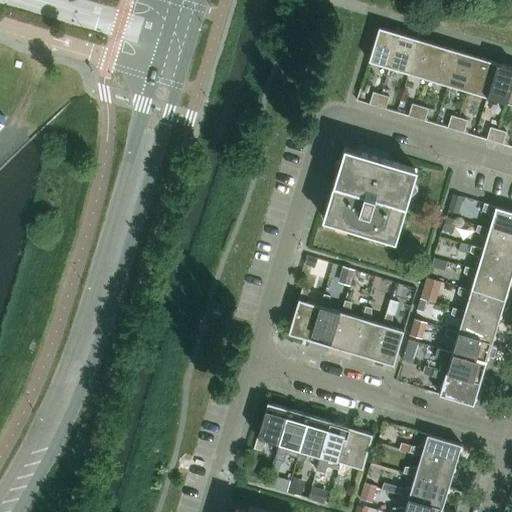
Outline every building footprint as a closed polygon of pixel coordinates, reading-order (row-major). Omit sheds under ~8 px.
[(369,61),(389,67),(399,33),(379,27),(369,61)] [(389,67),(409,73),(419,39),(399,33),(389,67)] [(428,79),(439,44),(419,39),(409,73),(428,79)] [(448,84),(458,50),(439,44),(428,79),(448,84)] [(468,90),(478,56),(458,50),(448,84),(468,90)] [(497,62),(478,56),(468,90),(487,96),(497,62)] [(507,102),(511,84),(511,66),(497,62),(487,96),(507,102)] [(377,106),(381,94),(373,91),(369,104),(377,106)] [(389,96),(381,94),(377,106),(386,109),(389,96)] [(417,118),(420,105),(412,103),(408,115),(417,118)] [(429,108),(420,105),(417,118),(425,120),(429,108)] [(456,130),(459,117),(451,115),(447,127),(456,130)] [(468,120),(459,117),(456,130),(464,132),(468,120)] [(495,141),(499,129),(490,126),(487,139),(495,141)] [(507,131),(499,129),(495,141),(503,144),(507,131)] [(396,242),(417,168),(345,147),(322,220),(396,242)] [(453,194),(448,210),(458,212),(462,197),(453,194)] [(489,227),(511,234),(511,210),(484,202),(482,210),(493,217),(489,227)] [(446,216),(442,230),(452,233),(456,219),(446,216)] [(511,234),(489,227),(478,224),(476,230),(486,237),(483,248),(511,256),(511,234)] [(470,251),(471,245),(461,242),(458,251),(465,253),(470,251)] [(480,258),(477,269),(511,279),(511,276),(511,256),(483,248),(471,245),(470,251),(480,258)] [(314,266),(317,258),(308,256),(305,264),(314,266)] [(434,257),(431,266),(445,270),(447,261),(434,257)] [(511,279),(477,269),(465,265),(463,272),(474,278),(471,289),(505,300),(511,279)] [(343,266),(338,282),(349,285),(354,269),(343,266)] [(426,278),(421,298),(434,301),(439,281),(426,278)] [(464,310),(499,321),(505,300),(471,289),(459,286),(457,293),(468,299),(464,310)] [(288,333),(310,339),(320,305),(309,301),(310,289),(302,287),(288,333)] [(310,339),(331,345),(341,311),(330,308),(330,295),(324,293),(320,305),(310,339)] [(420,298),(416,310),(423,312),(426,300),(420,298)] [(331,345),(351,352),(362,317),(351,314),(351,301),(345,299),(341,311),(331,345)] [(390,299),(386,312),(392,314),(395,314),(398,302),(390,299)] [(362,317),(351,352),(372,358),(382,323),(371,320),(372,308),(365,306),(362,317)] [(458,331),(493,341),(499,321),(464,310),(453,307),(451,313),(462,320),(458,331)] [(372,358),(394,364),(404,330),(392,326),(392,314),(386,312),(382,323),(372,358)] [(414,319),(410,335),(422,338),(426,322),(414,319)] [(452,352),(486,362),(493,341),(458,331),(447,327),(445,334),(455,340),(452,352)] [(409,340),(406,351),(415,353),(419,343),(409,340)] [(446,372),(480,383),(486,362),(452,352),(440,348),(438,355),(449,361),(446,372)] [(425,366),(423,373),(432,375),(434,369),(425,366)] [(439,394),(474,404),(480,383),(446,372),(434,369),(432,375),(443,382),(439,394)] [(268,439),(279,442),(289,408),(268,402),(254,448),(261,450),(268,439)] [(289,408),(279,442),(275,454),(282,456),(288,445),(299,449),(310,414),(289,408)] [(310,414),(299,449),(300,449),(296,460),(303,462),(309,452),(320,455),(331,421),(310,414)] [(331,421),(320,455),(317,467),(323,468),(330,458),(341,461),(351,427),(331,421)] [(351,427),(341,461),(338,473),(344,475),(350,464),(363,468),(373,433),(351,427)] [(455,465),(462,444),(427,434),(424,446),(411,445),(409,452),(421,455),(455,465)] [(402,442),(400,449),(409,452),(411,445),(402,442)] [(415,475),(415,476),(449,486),(455,465),(421,455),(417,466),(405,466),(403,472),(415,475)] [(248,469),(245,478),(256,482),(259,472),(248,469)] [(338,473),(333,489),(340,491),(345,475),(344,475),(338,473)] [(294,476),(289,492),(301,495),(305,480),(294,476)] [(443,507),(449,486),(415,476),(411,487),(399,486),(397,493),(408,496),(408,497),(443,507)] [(279,477),(275,488),(287,491),(290,480),(279,477)] [(384,482),(382,488),(397,493),(399,486),(384,482)] [(365,483),(360,498),(372,502),(376,487),(365,483)] [(312,485),(308,497),(325,502),(328,490),(312,485)] [(441,511),(443,507),(408,497),(405,507),(393,507),(391,511),(441,511)]
